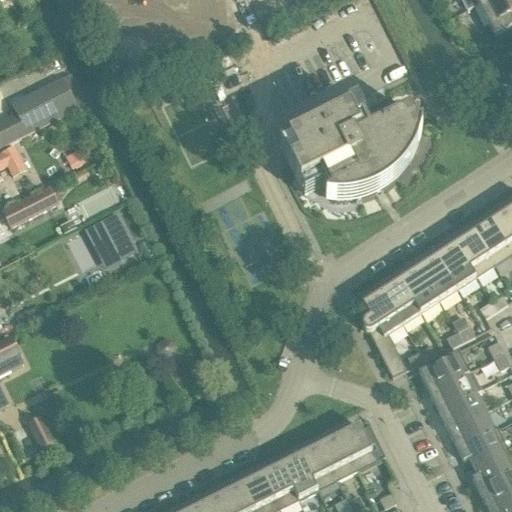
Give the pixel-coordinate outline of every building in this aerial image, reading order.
[(492,0),(459,0),(466,13),(478,7),(492,0)] [(511,0),(492,0),(478,7),(489,29),(490,28),(494,36),(511,27),(508,20),(511,17),(511,0)] [(228,63),(227,60),(205,71),(210,80),(231,69),(228,63)] [(16,118),(0,125),(0,151),(26,138),(76,113),(61,82),(11,108),(16,118)] [(388,112),(364,124),(356,108),(346,113),(347,115),(288,145),(297,164),(289,168),(300,190),(319,180),(330,202),(334,203),(344,203),(356,201),(371,196),(380,192),(390,185),(400,175),(407,167),(413,155),(418,141),(419,135),(410,115),(393,123),(388,112)] [(50,191),(2,215),(10,232),(58,208),(50,191)] [(511,259),(511,219),(509,216),(491,227),(511,259)] [(115,217),(84,234),(104,273),(136,256),(115,217)] [(494,271),(511,259),(491,227),(473,239),(494,271)] [(475,283),(494,271),(473,239),(455,251),(475,283)] [(457,295),(475,283),(455,251),(436,263),(457,295)] [(439,307),(457,295),(436,263),(418,275),(439,307)] [(421,318),(439,307),(418,275),(400,286),(421,318)] [(402,330),(421,318),(400,286),(382,298),(402,330)] [(388,339),(402,330),(382,298),(363,310),(369,321),(364,324),(362,326),(361,328),(362,331),(363,333),(364,334),(366,335),(367,336),(369,336),(392,382),(406,375),(388,339)] [(496,315),(507,308),(501,299),(491,306),(496,315)] [(485,322),(496,315),(491,306),(480,313),(485,322)] [(463,346),(475,340),(470,331),(458,337),(463,346)] [(451,352),(463,346),(458,337),(446,343),(451,352)] [(0,379),(23,368),(9,341),(0,346),(0,379)] [(176,351),(171,343),(163,343),(156,347),(155,356),(160,363),(169,364),(175,359),(176,351)] [(494,363),(503,358),(498,347),(488,351),(494,363)] [(424,366),(436,360),(431,350),(419,356),(424,366)] [(412,372),(424,366),(419,356),(407,362),(412,372)] [(458,356),(418,376),(428,396),(468,376),(458,356)] [(500,375),(509,370),(503,358),(494,363),(500,375)] [(468,376),(428,396),(438,415),(476,396),(481,394),(472,375),(468,377),(468,376)] [(476,396),(438,415),(448,434),(486,415),(476,396)] [(486,415),(448,434),(458,454),(497,434),(496,433),(495,434),(486,415)] [(42,424),(30,430),(41,452),(52,446),(42,424)] [(360,432),(339,442),(356,476),(382,463),(385,461),(369,430),(367,431),(361,434),(360,432)] [(497,434),(458,454),(463,465),(469,462),(474,470),(507,453),(497,434)] [(339,442),(320,451),(337,485),(356,476),(339,442)] [(320,451),(301,461),(318,495),(337,485),(320,451)] [(478,479),(472,482),(477,493),(511,475),(511,463),(507,453),(474,470),(478,479)] [(301,461),(281,471),(298,505),(318,495),(301,461)] [(281,471),(262,481),(277,511),(284,511),(298,505),(281,471)] [(511,475),(477,493),(486,511),(487,511),(511,499),(511,475)] [(277,511),(262,481),(242,490),(253,511),(277,511)] [(253,511),(242,490),(223,500),(228,511),(253,511)] [(383,511),(387,511),(396,508),(391,498),(380,504),(383,511)] [(511,511),(511,499),(487,511),(511,511)] [(228,511),(223,500),(204,510),(204,511),(228,511)]
